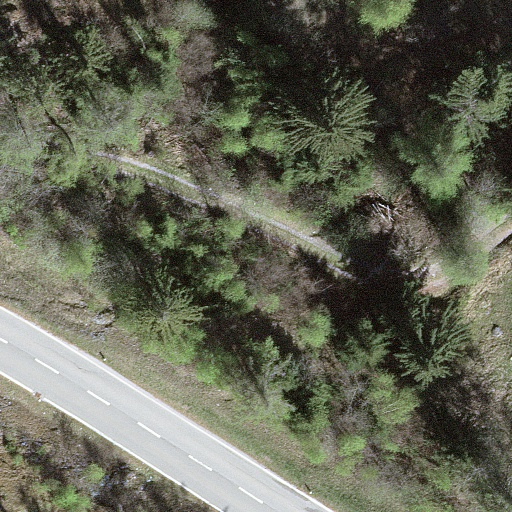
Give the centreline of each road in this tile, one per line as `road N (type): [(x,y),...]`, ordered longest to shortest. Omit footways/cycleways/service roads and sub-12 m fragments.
road 1 (track): [(0,136),(120,164),(398,283),(421,281),(511,222)]
road 2 (tertiary): [(277,511),(0,339)]
